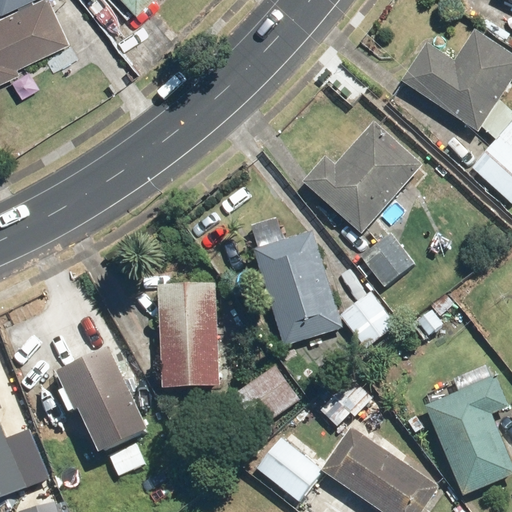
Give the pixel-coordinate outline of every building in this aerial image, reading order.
[(96,0),(115,0),(135,22),(160,0),(87,0),(91,5),(96,0)] [(45,4),(0,23),(0,81),(66,52),(45,4)] [(427,47),(401,89),(479,138),(506,96),(505,96),(511,85),(511,58),(473,35),(455,65),(427,47)] [(511,132),(472,175),(509,210),(511,207),(511,132)] [(318,190),(362,230),(414,174),(370,134),(318,190)] [(387,235),(356,262),(381,290),(412,263),(387,235)] [(257,256),(284,345),(338,329),(310,240),(257,256)] [(160,395),(216,391),(209,289),(153,293),(160,395)] [(429,309),(432,313),(415,326),(427,342),(444,330),(448,327),(456,338),(468,329),(456,313),(459,312),(447,296),(429,309)] [(342,327),(365,353),(391,331),(368,305),(342,327)] [(139,434),(98,355),(56,376),(96,456),(139,434)] [(227,402),(251,435),(293,406),(269,373),(227,402)] [(356,379),(319,414),(339,435),(376,400),(356,379)] [(477,390),(426,411),(461,496),(511,475),(511,474),(490,420),(508,415),(497,383),(477,390)] [(354,432),(326,474),(385,511),(421,511),(438,487),(354,432)] [(0,495),(18,488),(0,442),(0,495)] [(279,443),(253,472),(290,504),(315,476),(279,443)] [(137,445),(107,461),(118,481),(148,466),(137,445)]
